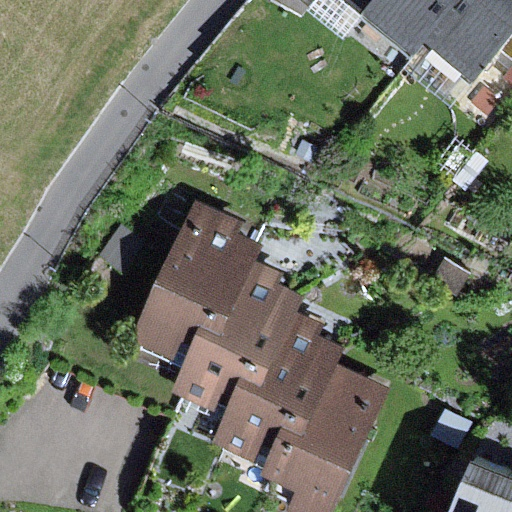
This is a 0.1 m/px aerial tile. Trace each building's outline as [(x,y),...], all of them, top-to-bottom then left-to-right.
[(367,0),(372,4),(368,9),(422,50),(433,35),(459,0),(367,0)] [(511,0),(459,0),(433,35),(483,73),(504,48),(511,38),(511,0)] [(249,215),(204,195),(138,332),(194,357),(214,308),(239,318),(260,268),(273,236),(247,226),(249,215)] [(214,308),(194,357),(179,388),(233,410),(257,359),(279,368),(302,317),(313,288),(260,268),(239,318),(214,308)] [(257,359),(233,410),(219,437),(275,459),(298,409),(320,419),(346,360),(354,339),(302,317),(279,368),(257,359)] [(298,409),(275,459),(272,466),(278,469),(271,484),(298,496),(295,505),(309,511),(339,511),(399,384),(346,360),(320,419),(298,409)] [(511,511),(511,456),(485,445),(458,511),(511,511)]
